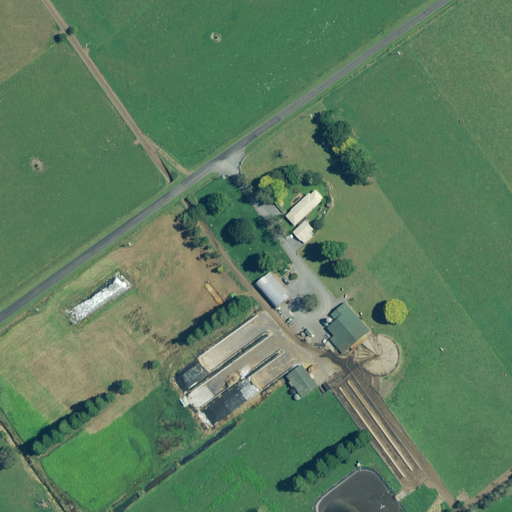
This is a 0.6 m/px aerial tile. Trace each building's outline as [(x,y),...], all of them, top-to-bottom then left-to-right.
[(299,223),(300,225),(308,217),(307,216),(321,203),(317,199),(321,195),(317,190),(313,194),(311,193),(287,216),(297,226),(299,223)] [(315,230),(307,221),(295,233),(306,244),(314,237),(311,234),(315,230)] [(288,292),(271,273),(258,284),(278,308),(287,300),(284,296),(288,292)] [(371,331),(347,303),(333,315),(338,321),(329,328),(335,336),(331,339),(344,354),(352,348),(355,351),(370,338),(367,334),(371,331)] [(304,366),(289,377),(292,381),(291,382),(294,388),(296,387),(304,397),(319,386),(304,366)] [(303,398),(295,388),(290,391),(298,402),(303,398)]
